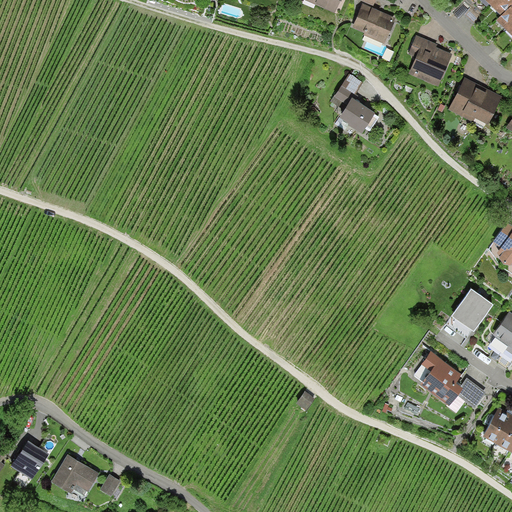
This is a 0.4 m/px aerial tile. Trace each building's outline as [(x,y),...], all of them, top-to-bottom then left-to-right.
[(305,0),(336,13),(341,0),(305,0)] [(465,15),(476,24),(492,7),(484,0),(466,0),(465,2),(471,7),(465,15)] [(511,0),(484,0),(492,7),(502,16),(511,5),(511,0)] [(381,11),(364,4),(354,28),(364,33),(363,35),(385,45),(396,18),(381,11)] [(511,5),(502,16),(497,21),(506,30),(511,35),(511,5)] [(503,52),(511,42),(511,35),(506,30),(494,42),(503,52)] [(437,45),(416,36),(406,59),(414,62),(410,74),(439,86),(452,55),(440,50),(436,48),(437,45)] [(363,83),(351,75),(337,97),(349,104),(340,118),(350,124),(349,126),(362,134),(375,113),(363,105),(356,101),(359,97),(355,95),(363,83)] [(501,96),(465,78),(449,110),(474,123),(476,120),(487,125),(501,96)] [(504,258),(511,260),(511,223),(507,220),(493,239),(501,244),(498,249),(504,258)] [(492,298),(472,284),(446,322),(466,336),(483,312),(492,298)] [(511,312),(508,310),(489,338),(511,354),(511,312)] [(461,370),(432,347),(423,357),(432,364),(421,378),(449,399),(457,389),(462,383),(455,378),(461,370)] [(467,376),(462,383),(457,389),(475,403),(486,390),(467,376)] [(315,397),(305,390),(297,400),(307,407),(315,397)] [(499,404),(483,432),(511,448),(511,411),(510,410),(499,404)] [(380,433),(378,439),(387,443),(390,437),(380,433)] [(50,452),(28,438),(11,462),(33,477),(50,452)] [(100,469),(68,451),(52,477),(71,488),(76,480),(89,488),(100,469)] [(122,480),(110,472),(100,487),(112,495),(122,480)]
